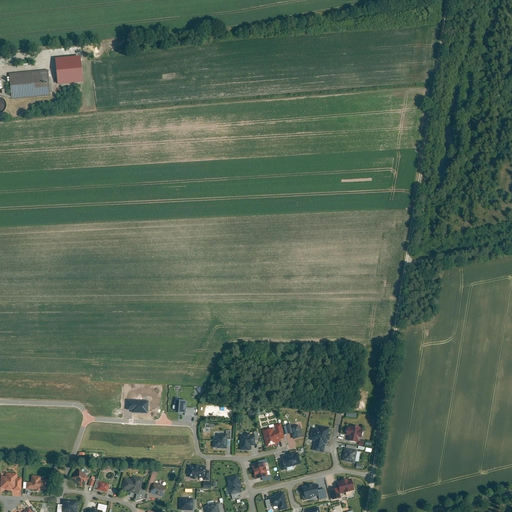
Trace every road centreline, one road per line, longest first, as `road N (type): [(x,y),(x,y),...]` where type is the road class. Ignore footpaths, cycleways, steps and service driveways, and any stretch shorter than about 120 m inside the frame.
road 1 (unclassified): [(448,0),(372,474)]
road 2 (residential): [(372,474),(337,471),(251,493),(241,456),(199,455),(188,425),(90,420)]
